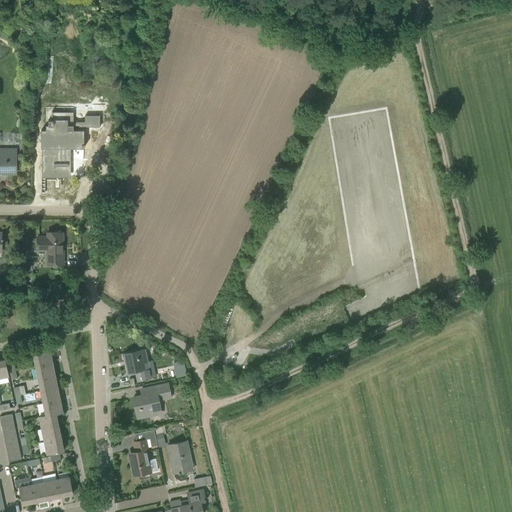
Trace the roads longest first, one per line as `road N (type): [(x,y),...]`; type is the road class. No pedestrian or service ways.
road 1 (track): [(205,410),(471,289),(416,31)]
road 2 (residential): [(104,508),(88,211),(0,204)]
road 3 (track): [(416,31),(335,35),(242,0)]
road 4 (track): [(205,410),(184,347),(95,303)]
